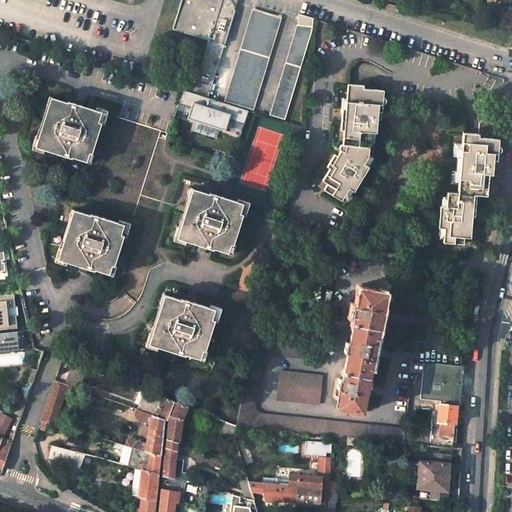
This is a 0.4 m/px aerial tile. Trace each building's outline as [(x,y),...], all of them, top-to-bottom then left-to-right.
[(182,0),(173,28),(209,39),(193,89),(207,94),(237,0),(182,0)] [(281,19),(253,10),(225,100),(253,109),(281,19)] [(313,19),(299,15),(297,27),(269,114),(284,119),(311,31),(313,19)] [(192,91),(182,88),(178,102),(190,106),(186,117),(224,130),(228,118),(242,123),(247,109),(192,91)] [(363,91),(347,88),(344,111),(343,117),(341,125),(340,131),(338,146),(341,147),(346,148),(342,156),(337,153),(334,159),(326,170),(318,182),(323,186),(320,191),(337,202),(345,191),(349,193),(364,170),(360,167),(364,161),(367,139),(374,140),(376,129),(375,123),(372,123),(373,116),(380,117),(384,97),(363,94),(363,91)] [(71,101),(66,99),(65,101),(49,96),(46,106),(42,104),(32,135),(36,136),(32,146),(51,151),(50,153),(65,158),(66,155),(82,160),(84,152),(87,153),(97,122),(95,121),(98,110),(80,104),(71,101)] [(82,99),(73,96),(71,101),(80,104),(82,99)] [(380,117),(373,116),(372,123),(375,123),(376,129),(380,127),(381,117),(380,117)] [(477,132),(475,145),(461,143),(460,156),(458,165),(457,173),(454,191),(453,202),(444,201),(442,215),(436,214),(432,236),(439,237),(437,250),(458,253),(459,246),(466,247),(468,231),(463,230),(464,223),(469,224),(472,203),(477,204),(482,205),(485,185),(488,185),(488,181),(489,171),(497,172),(498,164),(494,163),(495,150),(500,150),(500,143),(497,139),(498,132),(493,130),(492,132),(487,130),(485,132),(479,129),(477,132)] [(346,148),(341,147),(337,153),(342,156),(346,148)] [(453,173),(452,179),(450,179),(449,190),(454,191),(457,173),(458,165),(460,156),(454,155),(452,166),(454,166),(453,173)] [(326,170),(334,159),(331,157),(327,162),(322,167),(326,170)] [(497,172),(489,171),(488,181),(497,178),(497,172)] [(228,195),(214,190),(213,193),(197,188),(195,196),(191,195),(181,224),(184,226),(180,237),(198,243),(198,244),(207,247),(212,249),(213,247),(229,252),(232,243),(236,243),(245,213),(243,212),(246,202),(227,197),(228,195)] [(104,217),(89,212),(88,215),(73,210),(70,218),(66,217),(57,247),(60,249),(56,260),(68,263),(75,266),(83,269),(89,271),(90,269),(106,274),(109,264),(113,265),(122,235),(120,234),(123,225),(103,218),(104,217)] [(207,247),(198,244),(196,249),(205,252),(207,247)] [(83,269),(75,266),(73,271),(82,274),(83,269)] [(384,293),(359,287),(355,306),(351,305),(349,316),(353,316),(348,342),(344,341),(342,351),(346,352),(341,378),(338,377),(336,388),(339,389),(336,406),(361,412),(365,390),(369,369),(372,369),(375,355),(379,336),(375,335),(380,313),(384,293)] [(0,294),(0,329),(17,328),(16,315),(7,316),(6,307),(15,306),(13,294),(0,294)] [(183,300),(167,294),(164,303),(161,303),(151,333),(153,334),(151,344),(170,350),(170,352),(184,356),(185,353),(201,359),(204,350),(207,351),(216,321),(214,320),(216,309),(199,303),(199,302),(189,299),(184,297),(183,300)] [(23,349),(21,331),(0,333),(0,350),(12,349),(12,350),(23,349)] [(255,338),(254,338),(235,427),(344,438),(358,439),(403,444),(404,429),(262,414),(253,408),(265,359),(270,354),(308,359),(308,355),(313,356),(315,345),(255,338)] [(20,412),(38,361),(31,359),(18,397),(13,410),(20,412)] [(85,368),(72,363),(64,385),(78,390),(85,368)] [(436,363),(423,363),(420,398),(439,401),(439,404),(456,406),(460,365),(436,363)] [(321,376),(278,371),(276,399),(319,403),(321,376)] [(64,385),(53,381),(38,421),(50,424),(64,385)] [(151,394),(143,391),(137,410),(144,413),(151,394)] [(161,398),(151,394),(144,413),(163,419),(166,420),(173,401),(162,396),(161,398)] [(186,406),(175,402),(168,421),(167,425),(165,439),(176,443),(177,443),(181,421),(186,406)] [(456,406),(439,404),(438,422),(440,422),(439,434),(453,435),(456,406)] [(144,413),(137,410),(134,416),(138,420),(149,423),(144,451),(159,456),(163,419),(144,413)] [(0,467),(0,468),(9,442),(2,440),(0,439),(9,422),(0,417),(0,467)] [(50,424),(38,421),(35,429),(47,433),(50,424)] [(235,427),(224,422),(220,434),(234,438),(235,427)] [(358,439),(344,438),(344,446),(357,447),(358,439)] [(176,443),(165,439),(161,476),(179,481),(185,482),(189,483),(190,479),(173,474),(175,457),(176,443)] [(141,446),(124,441),(123,445),(139,450),(141,446)] [(304,442),(304,455),(320,456),(318,477),(289,475),(288,480),(274,479),(273,485),(296,487),(320,490),(326,490),(328,490),(328,489),(329,481),(330,459),(325,459),(325,453),(330,454),(330,443),(304,442)] [(236,444),(230,446),(234,461),(242,463),(236,444)] [(74,452),(51,446),(48,458),(69,464),(74,452)] [(144,451),(141,450),(139,465),(133,463),(132,467),(133,467),(141,470),(157,474),(159,456),(144,451)] [(83,454),(74,452),(69,464),(69,466),(77,469),(83,454)] [(450,455),(436,454),(436,462),(420,461),(418,486),(432,488),(431,499),(431,500),(447,502),(450,455)] [(175,457),(173,474),(190,479),(190,474),(179,471),(180,458),(175,457)] [(157,474),(141,470),(133,467),(128,496),(137,498),(139,499),(140,499),(154,501),(157,474)] [(185,482),(179,481),(161,476),(160,493),(157,511),(172,511),(174,502),(173,502),(174,499),(177,500),(182,501),(185,482)] [(248,483),(247,480),(239,483),(243,498),(254,500),(248,483)] [(339,490),(340,482),(329,481),(328,489),(337,490),(339,490)] [(248,483),(254,500),(257,511),(261,511),(262,511),(254,491),(263,492),(266,500),(277,501),(295,502),(296,487),(273,485),(248,483)] [(320,490),(296,487),(295,502),(319,503),(320,490)] [(337,490),(328,489),(328,490),(327,511),(334,511),(335,501),(336,502),(337,490)] [(243,506),(243,502),(240,502),(240,497),(232,495),(230,511),(233,511),(235,505),(243,506)] [(257,511),(254,500),(243,498),(243,502),(243,506),(235,505),(233,511),(257,511)] [(152,511),(154,501),(140,499),(138,511),(152,511)]
